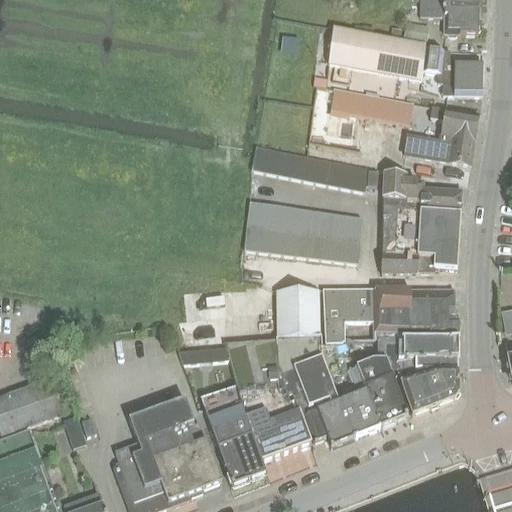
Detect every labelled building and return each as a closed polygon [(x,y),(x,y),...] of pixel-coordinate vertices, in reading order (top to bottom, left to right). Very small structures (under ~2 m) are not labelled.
[(430,15),(477,15),(478,3),(480,2),(480,0),(443,0),(443,5),(431,4),(430,15)] [(477,27),(477,15),(430,15),(431,4),(419,4),(419,22),(443,23),(443,40),(477,42),(477,37),(480,35),(480,29),(477,27)] [(407,28),(404,44),(427,48),(430,32),(407,28)] [(333,32),(328,70),(420,86),(421,77),(437,79),(436,89),(442,89),(442,101),(453,101),(453,103),(481,103),(482,67),(465,66),(465,65),(450,64),(450,55),(444,55),(424,53),(425,48),(333,32)] [(400,42),(401,34),(391,32),(389,40),(400,42)] [(409,131),(413,108),(334,93),(334,97),(330,116),(338,118),(409,131)] [(475,147),(480,120),(433,111),(431,123),(442,124),(438,146),(408,141),(405,161),(470,172),(474,147),(475,147)] [(263,177),(268,154),(256,151),(251,175),(263,177)] [(263,177),(276,180),(281,156),(268,154),(263,177)] [(288,182),(293,159),(281,156),(276,180),(288,182)] [(288,182),(301,185),(306,161),(293,159),(288,182)] [(313,187),(318,163),(306,161),(301,185),(313,187)] [(313,187),(326,190),(331,166),(318,163),(313,187)] [(338,192),(343,168),(331,166),(326,190),(338,192)] [(338,192),(351,195),(355,171),(343,168),(338,192)] [(363,197),(368,173),(355,171),(351,195),(363,197)] [(377,191),(378,176),(368,176),(367,190),(377,191)] [(383,178),(382,214),(460,218),(461,219),(462,195),(423,194),(424,186),(406,185),(406,179),(383,178)] [(249,207),(247,231),(259,233),(261,209),(249,207)] [(261,209),(259,233),(271,235),(274,211),(261,209)] [(274,211),(271,235),(284,237),(286,213),(274,211)] [(286,213),(284,237),(296,238),(298,214),(286,213)] [(298,214),(296,238),(309,240),(311,216),(298,214)] [(460,218),(382,214),(381,259),(383,259),(381,279),(434,278),(435,273),(456,275),(458,242),(460,218)] [(311,216),(309,240),(321,242),(323,218),(311,216)] [(323,218),(321,242),(334,243),(336,220),(323,218)] [(336,220),(334,243),(346,245),(348,222),(336,220)] [(348,222),(346,245),(359,247),(361,223),(348,222)] [(244,256),(257,257),(259,233),(247,231),(244,256)] [(257,257),(269,259),(271,235),(259,233),(257,257)] [(269,259),(282,260),(284,237),(271,235),(269,259)] [(282,260),(294,262),(296,238),(284,237),(282,260)] [(296,238),(294,262),(307,264),(309,240),(296,238)] [(307,264),(319,265),(321,242),(309,240),(307,264)] [(319,265),(332,267),(334,243),(321,242),(319,265)] [(332,267),(344,268),(346,245),(334,243),(332,267)] [(346,245),(344,268),(357,270),(359,247),(346,245)] [(320,342),(320,328),(319,294),(281,294),(282,344),(320,342)] [(373,344),(377,344),(457,344),(457,325),(454,325),(454,297),(410,296),(409,295),(374,295),(323,295),(322,348),(343,349),(343,345),(345,345),(346,326),(373,326),(373,344)] [(278,395),(276,349),(276,344),(225,348),(226,353),(230,366),(239,398),(278,395)] [(299,406),(314,447),(314,448),(326,444),(330,453),(353,444),(338,407),(326,377),(323,368),(320,344),(276,344),(276,349),(278,395),(281,410),(294,405),(294,406),(299,406)] [(457,375),(457,344),(377,344),(377,365),(385,365),(389,373),(415,375),(457,375)] [(214,368),(230,366),(226,353),(209,355),(214,368)] [(183,370),(198,369),(194,356),(178,357),(183,370)] [(373,365),(352,373),(378,435),(407,423),(391,382),(384,366),(373,365)] [(378,435),(352,373),(347,375),(357,400),(338,407),(353,444),(378,435)] [(458,399),(457,379),(434,377),(399,389),(412,421),(453,406),(458,399)] [(0,441),(1,443),(70,417),(56,381),(0,401),(0,441)] [(198,428),(193,430),(184,407),(128,427),(136,449),(114,457),(124,484),(117,486),(126,511),(171,511),(205,500),(203,495),(220,488),(204,446),(193,450),(191,446),(204,442),(198,428)] [(245,425),(251,440),(261,467),(311,448),(299,417),(271,428),(267,417),(245,425)] [(86,449),(77,421),(63,426),(73,454),(86,449)] [(82,428),(87,441),(96,438),(91,425),(82,428)] [(266,479),(261,467),(251,440),(245,425),(212,438),(231,493),(266,479)] [(0,511),(57,511),(30,435),(0,446),(0,511)] [(64,511),(103,511),(102,508),(101,509),(97,498),(64,511)]
